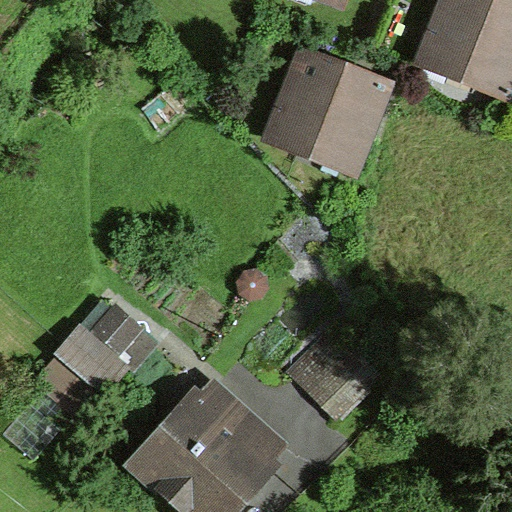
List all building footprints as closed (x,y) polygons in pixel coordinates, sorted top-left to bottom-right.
[(498,97),(511,60),(511,0),(441,0),(416,64),(498,97)] [(346,173),(381,85),(299,52),(264,141),(346,173)] [(54,352),(100,392),(120,368),(108,358),(129,333),(106,313),(84,338),(74,329),(54,352)] [(286,378),(329,418),(372,375),(331,334),(286,378)] [(131,464),(184,511),(222,511),(263,467),(260,464),(275,447),(207,386),(192,403),(188,400),(131,464)]
